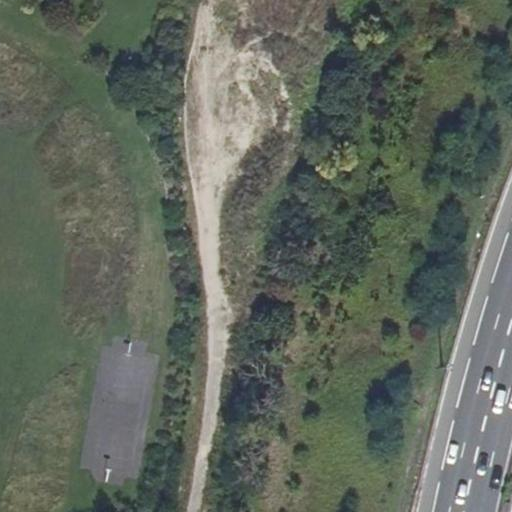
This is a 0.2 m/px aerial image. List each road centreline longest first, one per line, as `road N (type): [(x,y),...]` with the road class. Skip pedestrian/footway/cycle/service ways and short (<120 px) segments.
road 1 (track): [(186,511),(215,300),(204,181),(215,0)]
road 2 (motorway): [(511,322),(468,511)]
